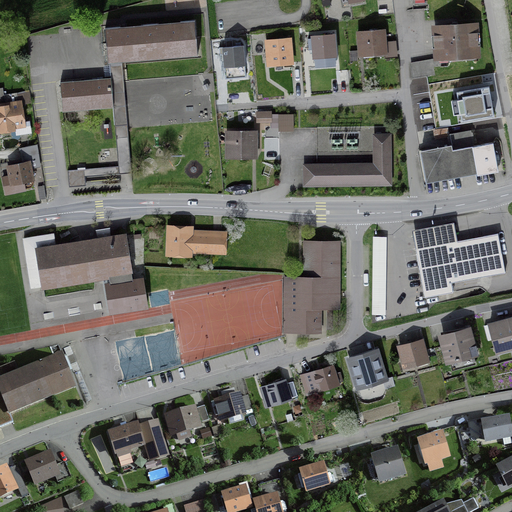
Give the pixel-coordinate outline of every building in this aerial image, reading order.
[(412,0),(413,9),(428,9),(427,0),(412,0)] [(108,63),(110,63),(122,62),(122,60),(196,54),(196,56),(197,55),(194,21),(181,22),(181,26),(157,28),(157,24),(144,25),(144,29),(120,31),(120,27),(105,28),(108,63)] [(477,55),(476,25),(434,27),(436,58),(477,55)] [(362,45),(363,54),(384,52),(383,32),(358,34),(359,45),(362,45)] [(313,37),(315,57),(335,55),(333,36),(313,37)] [(272,54),(273,64),(291,62),(290,40),(267,42),(268,55),(272,54)] [(225,67),(244,65),(243,46),(231,47),(231,41),(223,41),(225,67)] [(131,173),(122,62),(110,63),(110,71),(111,78),(113,106),(119,174),(125,173),(131,173)] [(412,79),(435,75),(433,62),(410,65),(412,79)] [(337,84),(349,83),(348,70),(336,71),(337,84)] [(89,108),(113,106),(111,78),(110,78),(110,79),(72,82),(72,81),(60,82),(62,108),(88,106),(89,108)] [(465,87),(468,107),(491,103),(487,83),(479,84),(478,81),(473,82),(474,85),(465,87)] [(0,96),(0,107),(20,105),(19,94),(0,96)] [(23,123),(20,105),(0,107),(0,131),(16,129),(17,134),(30,132),(28,122),(23,123)] [(258,121),(270,121),(270,112),(258,112),(258,121)] [(279,114),(279,131),(294,131),(293,114),(279,114)] [(456,133),(455,128),(448,130),(448,128),(434,129),(436,139),(449,136),(451,148),(421,153),(426,180),(497,167),(493,143),(474,146),(471,130),(456,133)] [(253,147),(257,147),(257,133),(230,133),(230,154),(253,154),(253,147)] [(374,135),(374,164),(304,165),(304,175),(308,175),(308,179),(305,179),(305,185),(390,184),(390,135),(374,135)] [(37,145),(20,148),(23,163),(29,161),(30,168),(40,166),(37,145)] [(29,161),(23,163),(8,166),(11,179),(3,180),(6,193),(25,189),(23,182),(33,180),(30,168),(29,161)] [(86,182),(85,169),(70,170),(71,184),(86,182)] [(38,186),(39,199),(46,198),(44,186),(38,186)] [(412,231),(416,248),(458,240),(455,223),(412,231)] [(110,228),(96,230),(98,240),(104,238),(110,237),(110,228)] [(168,252),(189,253),(189,251),(223,252),(224,235),(190,234),(190,229),(169,228),(168,252)] [(425,297),(453,292),(451,282),(505,272),(498,233),(458,240),(416,248),(425,297)] [(110,283),(110,285),(132,281),(132,280),(132,272),(126,235),(110,237),(104,238),(98,240),(55,246),(53,234),(24,239),(31,287),(41,288),(43,290),(104,280),(109,279),(110,283)] [(385,313),(387,236),(373,235),(370,312),(385,313)] [(338,243),(306,243),(305,279),(299,279),(286,279),(286,321),(286,330),(292,330),(297,330),(319,330),(319,306),(337,306),(338,243)] [(149,309),(144,278),(132,280),(132,281),(110,285),(110,283),(104,284),(110,316),(149,309)] [(496,338),(493,339),(496,349),(511,345),(511,348),(511,318),(509,319),(509,321),(506,322),(505,320),(492,323),(496,338)] [(452,369),(475,363),(473,355),(475,355),(468,329),(445,335),(449,349),(445,350),(448,362),(450,361),(452,369)] [(419,363),(418,361),(427,358),(422,340),(399,346),(405,367),(419,363)] [(383,378),(376,352),(365,355),(367,361),(353,365),(360,385),(383,378)] [(15,361),(0,367),(0,389),(9,414),(76,387),(63,355),(19,373),(15,361)] [(301,375),(306,393),(343,382),(340,372),(334,373),(332,365),(321,369),(320,366),(317,368),(317,370),(301,375)] [(75,373),(86,402),(91,400),(79,371),(75,373)] [(269,394),(272,403),(297,395),(293,381),(285,383),(284,380),(261,387),(264,396),(269,394)] [(0,428),(8,425),(13,423),(9,414),(0,389),(0,428)] [(215,401),(220,419),(252,409),(248,395),(240,398),(238,394),(215,401)] [(209,419),(204,405),(196,408),(201,422),(209,419)] [(172,423),(175,433),(177,433),(179,440),(191,436),(189,429),(200,426),(194,406),(166,415),(168,424),(172,423)] [(486,440),(511,435),(509,418),(468,425),(471,441),(486,438),(486,440)] [(141,426),(151,460),(167,455),(156,422),(141,426)] [(143,444),(137,424),(110,433),(118,457),(131,453),(130,449),(143,444)] [(420,440),(426,462),(448,456),(442,433),(420,440)] [(381,480),(403,473),(396,449),(373,456),(381,480)] [(58,474),(59,473),(56,466),(50,452),(26,463),(35,484),(58,474)] [(511,482),(511,460),(498,467),(508,485),(511,482)] [(59,473),(58,474),(61,481),(71,477),(65,462),(56,466),(59,473)] [(308,490),(333,482),(331,473),(329,472),(325,474),(322,463),(302,470),(308,490)] [(0,495),(16,488),(6,466),(0,469),(0,495)] [(279,479),(258,485),(262,498),(276,494),(283,492),(279,479)] [(19,489),(22,496),(28,493),(25,486),(19,489)] [(229,511),(234,511),(250,507),(244,487),(224,493),(229,511)] [(64,497),(70,509),(83,503),(78,491),(64,497)] [(276,494),(262,498),(255,500),(258,511),(280,511),(281,511),(287,509),(285,502),(282,501),(278,502),(276,494)] [(471,498),(461,503),(459,500),(444,505),(447,511),(469,511),(476,509),(471,498)] [(43,511),(62,511),(60,499),(43,507),(43,511)] [(185,507),(185,511),(208,511),(205,501),(185,507)] [(447,511),(444,505),(443,503),(425,511),(447,511)]
